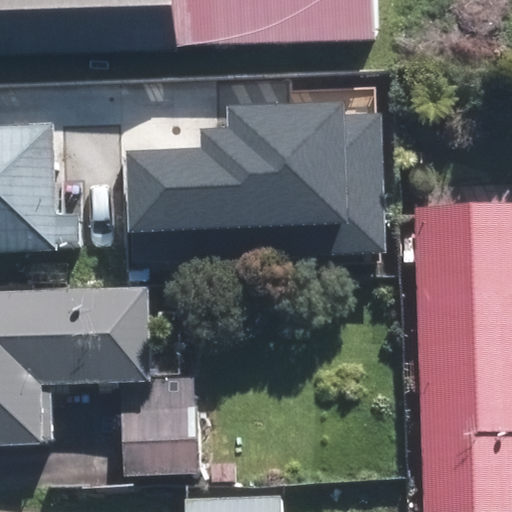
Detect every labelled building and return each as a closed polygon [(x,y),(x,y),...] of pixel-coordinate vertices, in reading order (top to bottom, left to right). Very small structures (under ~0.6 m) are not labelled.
[(0,0),(0,56),(371,44),(369,0),(0,0)] [(157,154),(239,153),(238,100),(156,101),(157,154)] [(0,266),(55,265),(50,135),(0,137),(0,266)] [(511,511),(511,214),(411,218),(420,511),(511,511)] [(147,380),(145,299),(0,302),(0,455),(39,455),(37,397),(120,394),(123,483),(195,481),(192,379),(147,380)]
